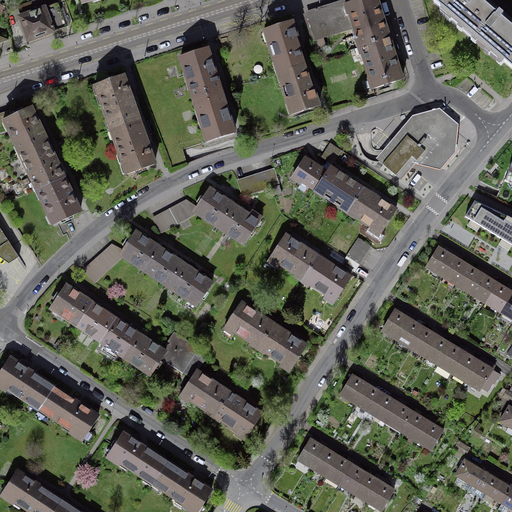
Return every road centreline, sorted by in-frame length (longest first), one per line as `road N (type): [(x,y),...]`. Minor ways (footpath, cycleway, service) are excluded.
road 1 (residential): [(2,325),(96,226),(168,181),(429,94)]
road 2 (residential): [(497,131),(402,249),(246,485)]
road 3 (residential): [(2,325),(246,485)]
road 4 (tertiary): [(0,81),(255,0)]
